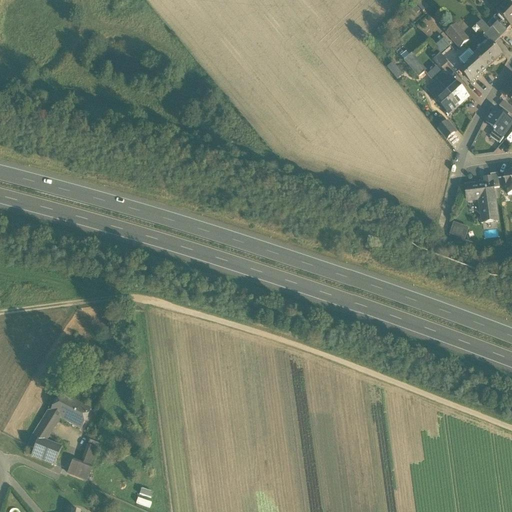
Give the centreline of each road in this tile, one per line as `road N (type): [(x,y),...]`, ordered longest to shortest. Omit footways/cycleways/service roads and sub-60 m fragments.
road 1 (motorway): [(0,195),(201,250),(511,358)]
road 2 (motorway): [(511,333),(207,228),(0,172)]
road 3 (track): [(511,429),(287,341),(137,298),(0,313)]
